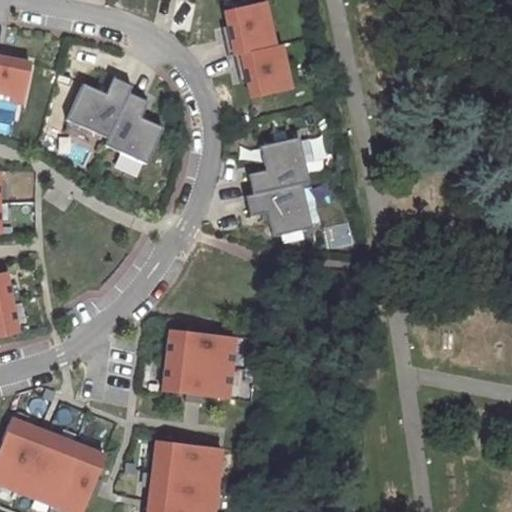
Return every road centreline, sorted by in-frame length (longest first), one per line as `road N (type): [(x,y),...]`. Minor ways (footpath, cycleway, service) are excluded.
road 1 (residential): [(0,372),(51,359),(130,302),(200,196),(210,152),(205,97),(180,53),(133,28)]
road 2 (residential): [(133,28),(0,1)]
